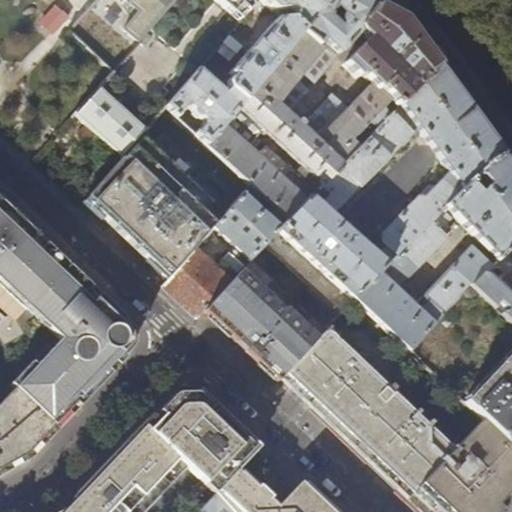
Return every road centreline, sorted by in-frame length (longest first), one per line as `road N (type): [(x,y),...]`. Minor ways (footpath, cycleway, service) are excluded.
road 1 (residential): [(182,338),(366,511)]
road 2 (residential): [(0,163),(182,338)]
road 3 (residential): [(0,507),(46,480),(182,338)]
road 4 (primary): [(433,0),(511,104)]
